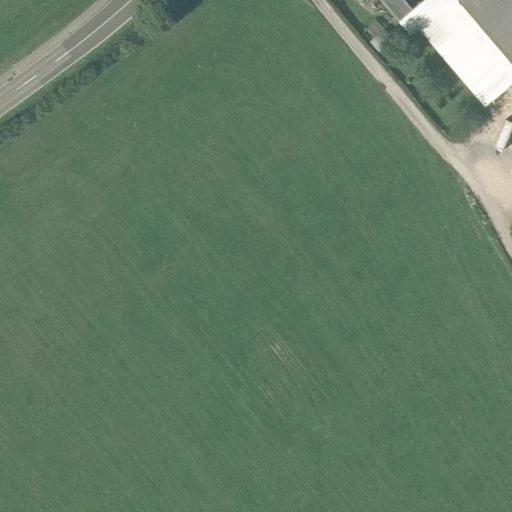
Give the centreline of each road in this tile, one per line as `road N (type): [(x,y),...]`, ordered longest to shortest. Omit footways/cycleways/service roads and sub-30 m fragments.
road 1 (track): [(511,247),(481,195),(320,0)]
road 2 (tertiary): [(131,0),(0,101)]
